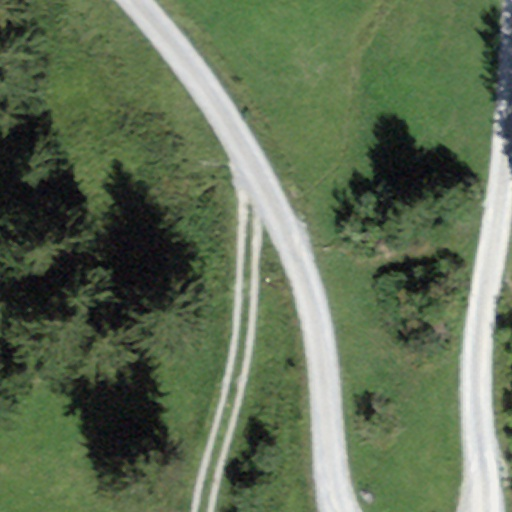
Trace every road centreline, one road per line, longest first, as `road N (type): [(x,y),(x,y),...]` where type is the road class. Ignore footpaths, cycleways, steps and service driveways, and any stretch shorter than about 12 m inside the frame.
road 1 (track): [(511,5),(463,362),(473,487),(464,511)]
road 2 (track): [(336,511),(306,323),(254,179)]
road 3 (track): [(201,511),(233,365),(254,179)]
road 4 (track): [(254,179),(121,0)]
